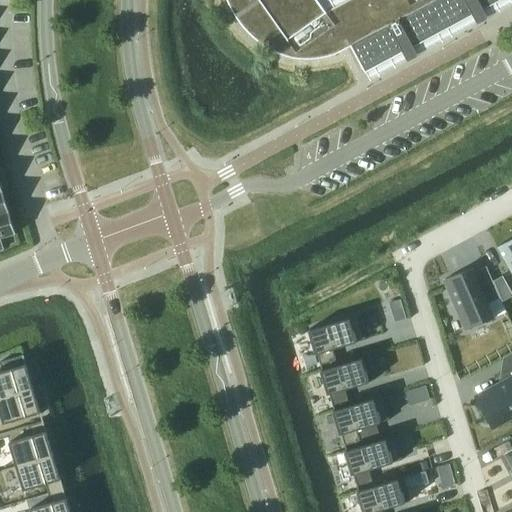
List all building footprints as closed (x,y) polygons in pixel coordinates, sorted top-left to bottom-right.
[(226,0),(228,4),(231,9),(236,18),(239,22),(243,26),(246,30),(250,34),(254,38),(259,41),(263,45),(268,47),(272,50),(277,52),(282,55),(288,56),(293,58),(297,58),(302,59),(307,59),(312,59),(316,58),(321,58),(326,57),(330,56),(335,54),(339,52),(351,46),(365,73),(500,0),(347,0),(325,12),(317,0),(226,0)] [(0,214),(9,212),(3,191),(0,191),(0,214)] [(9,212),(0,214),(0,250),(3,249),(0,238),(16,233),(9,212)] [(511,238),(497,247),(511,273),(511,238)] [(487,304),(500,298),(486,266),(468,274),(466,270),(443,280),(457,312),(461,310),(469,329),(493,318),(487,304)] [(511,293),(503,276),(494,281),(503,302),(511,296),(511,293)] [(401,299),(389,303),(394,322),(406,318),(401,299)] [(310,328),(309,328),(320,365),(322,364),(336,360),(333,349),(366,339),(359,315),(311,329),(310,328)] [(511,325),(509,318),(501,322),(506,332),(511,329),(511,325)] [(323,369),(322,370),(325,380),(332,405),(333,405),(348,400),(345,389),(373,380),(366,357),(323,369)] [(25,364),(0,371),(0,397),(34,388),(26,364),(25,364)] [(507,380),(476,397),(483,410),(484,410),(492,425),(511,414),(511,365),(502,371),(507,380)] [(426,385),(405,391),(409,406),(430,399),(426,385)] [(34,388),(0,397),(0,410),(4,423),(40,412),(41,412),(34,388)] [(341,432),(344,445),(345,445),(360,440),(357,429),(390,419),(383,395),(335,410),(334,410),(341,432)] [(31,435),(9,441),(16,465),(53,454),(43,420),(42,420),(28,425),(31,435)] [(357,485),(372,481),(369,469),(402,459),(395,436),(347,450),(346,450),(357,485)] [(53,454),(16,465),(24,489),(45,483),(48,492),(64,488),(53,454)] [(449,464),(437,467),(441,481),(453,478),(449,464)] [(359,490),(358,490),(361,499),(364,511),(381,511),(381,509),(409,501),(402,477),(359,490)] [(51,502),(29,508),(30,511),(70,511),(64,488),(48,492),(51,502)]
